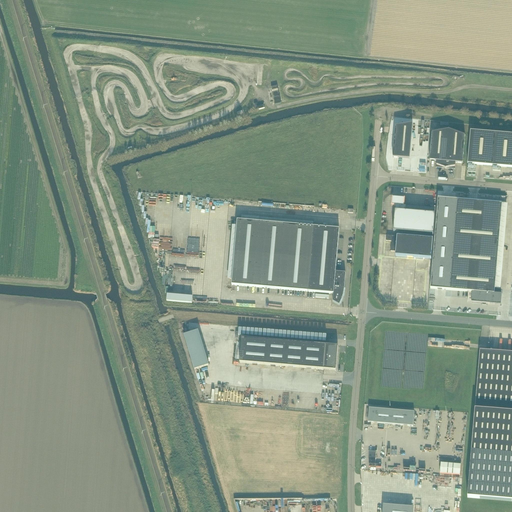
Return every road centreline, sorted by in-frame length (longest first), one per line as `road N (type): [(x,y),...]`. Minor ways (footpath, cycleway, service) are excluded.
road 1 (track): [(8,0),(162,511)]
road 2 (unclassified): [(362,312),(351,511)]
road 3 (unclassified): [(511,325),(362,312)]
road 4 (unclassified): [(375,176),(362,312)]
road 5 (unclassified): [(511,188),(375,176)]
